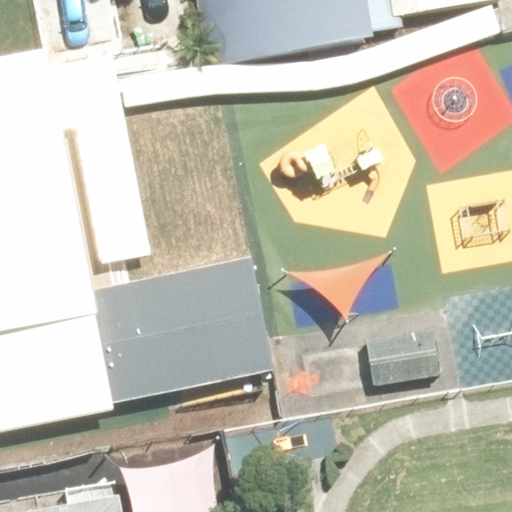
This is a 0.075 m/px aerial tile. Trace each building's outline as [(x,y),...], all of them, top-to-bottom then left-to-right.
[(133,61),(125,0),(36,0),(45,72),(133,61)] [(511,0),(156,0),(171,69),(505,16),(511,32),(511,0)] [(0,415),(225,362),(199,254),(0,300),(0,415)] [(446,387),(443,341),(373,346),(377,392),(446,387)] [(144,511),(143,501),(76,511),(144,511)]
